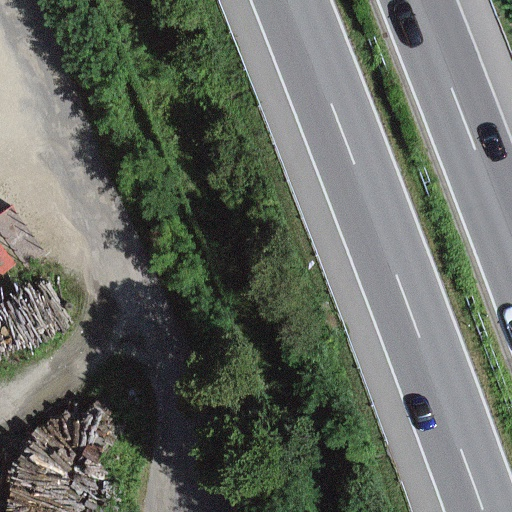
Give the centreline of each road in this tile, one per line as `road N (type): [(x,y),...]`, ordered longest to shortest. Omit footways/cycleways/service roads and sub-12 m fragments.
road 1 (motorway): [(281,0),(473,511)]
road 2 (motorway): [(511,254),(411,0)]
